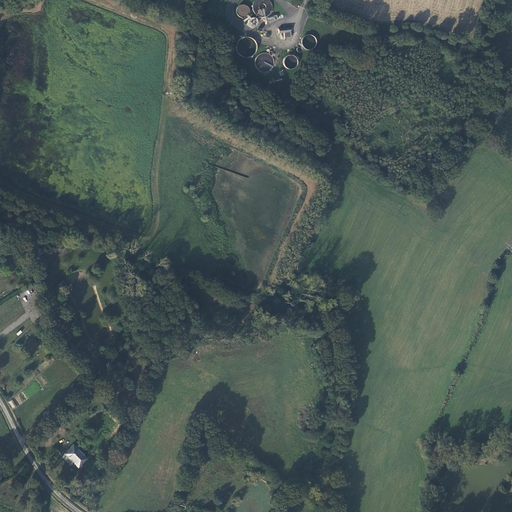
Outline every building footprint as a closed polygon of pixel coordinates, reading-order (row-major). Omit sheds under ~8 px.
[(290,27),(278,28),(279,33),(283,32),(284,37),(291,37),(290,27)] [(12,299),(4,304),(6,308),(14,302),(12,299)] [(96,368),(93,370),(103,383),(106,380),(96,368)] [(8,402),(12,408),(16,406),(12,399),(8,402)] [(74,445),(65,454),(79,468),(87,459),(79,451),(77,448),(74,445)]
